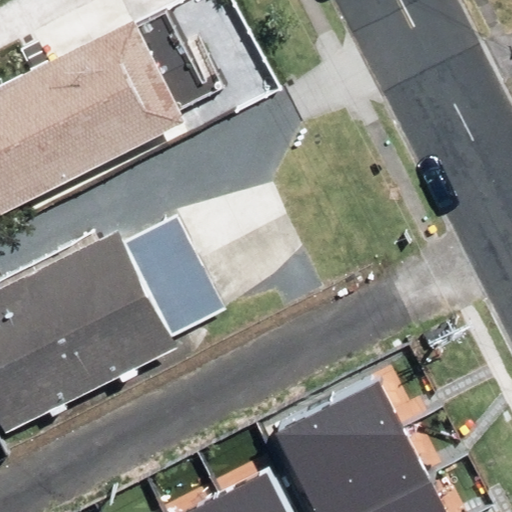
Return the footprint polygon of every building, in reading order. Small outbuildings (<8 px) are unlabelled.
[(0,213),(183,120),(130,17),(0,83),(0,213)] [(0,283),(0,421),(5,431),(176,346),(171,337),(223,311),(173,212),(122,238),(116,226),(0,283)] [(299,480),(402,428),(378,381),(275,433),(299,480)] [(369,511),(429,482),(402,428),(299,480),(315,511),(369,511)] [(221,498),(228,511),(293,511),(273,472),(221,498)] [(429,482),(369,511),(445,511),(430,481),(429,482)] [(228,511),(221,498),(194,511),(228,511)]
